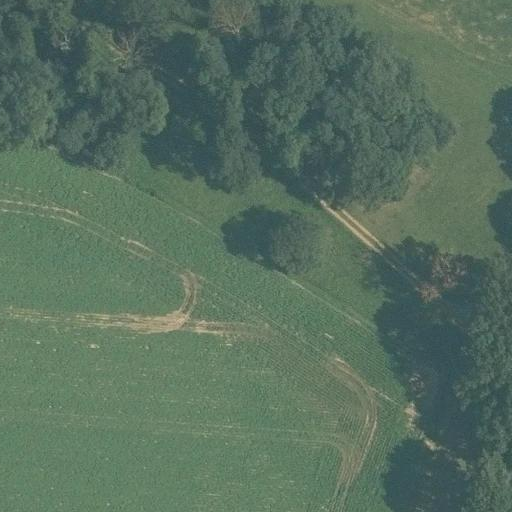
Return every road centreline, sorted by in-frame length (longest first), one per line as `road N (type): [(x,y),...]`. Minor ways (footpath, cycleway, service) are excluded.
road 1 (track): [(471,333),(176,92),(0,4)]
road 2 (track): [(471,333),(499,511)]
